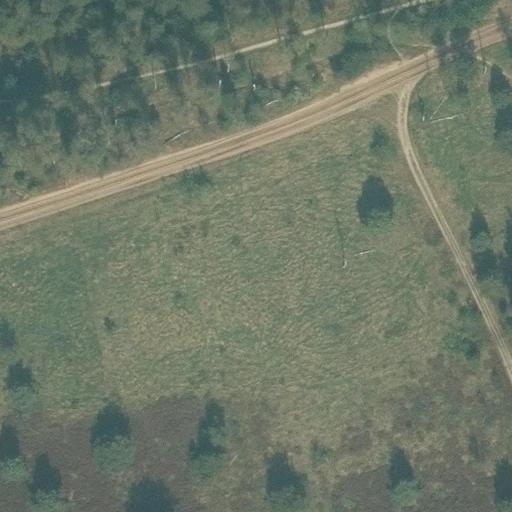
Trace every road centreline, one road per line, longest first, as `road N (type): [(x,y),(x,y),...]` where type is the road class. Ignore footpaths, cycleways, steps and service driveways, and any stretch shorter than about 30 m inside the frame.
road 1 (track): [(385,85),(0,218)]
road 2 (track): [(511,373),(398,140),(385,85)]
road 3 (track): [(385,85),(511,22)]
